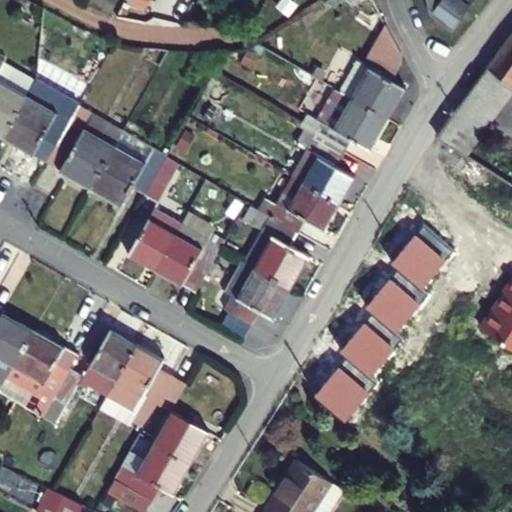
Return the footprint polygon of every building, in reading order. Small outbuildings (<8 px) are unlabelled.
[(426,0),(431,16),(455,30),(475,7),(466,0),(426,0)] [(353,53),(335,90),(351,100),(388,120),(407,85),(396,79),(403,63),(401,43),(388,16),(366,59),(353,53)] [(8,72),(0,84),(0,91),(28,106),(37,89),(8,72)] [(68,105),(37,89),(28,106),(58,123),(68,105)] [(319,117),(326,121),(336,126),(351,100),(335,90),(319,117)] [(0,145),(4,148),(28,106),(0,91),(0,145)] [(68,105),(58,123),(28,106),(4,148),(48,172),(75,124),(84,108),(71,100),(68,105)] [(336,126),(326,121),(317,139),(353,157),(361,141),(373,147),(388,120),(351,100),(336,126)] [(96,119),(89,132),(85,139),(117,157),(129,136),(96,119)] [(85,139),(89,132),(75,124),(48,172),(95,198),(117,157),(85,139)] [(159,154),(129,136),(117,157),(149,174),(152,167),(159,154)] [(310,152),(320,157),(306,184),(343,203),(356,178),(345,172),(353,157),(317,139),(310,152)] [(304,149),(290,174),(306,184),(320,157),(310,152),(304,149)] [(152,167),(149,174),(117,157),(95,198),(124,214),(133,197),(148,205),(165,174),(152,167)] [(184,170),(170,163),(165,174),(148,205),(159,211),(184,170)] [(429,283),(511,338),(511,290),(466,260),(511,190),(511,179),(493,167),(430,262),(439,268),(429,283)] [(289,215),(284,211),(278,221),(308,238),(314,227),(326,233),(343,203),(306,184),(290,174),(282,188),(297,199),(289,215)] [(274,204),(284,211),(289,215),(297,199),(282,188),(274,204)] [(261,235),(275,243),(259,272),(294,291),(311,260),(300,254),(308,238),(278,221),(259,211),(249,228),(261,235)] [(184,234),(158,219),(152,230),(178,245),(184,234)] [(178,245),(152,230),(133,264),(160,278),(178,245)] [(205,245),(184,234),(178,245),(160,278),(185,292),(195,275),(207,282),(223,253),(227,245),(210,236),(205,245)] [(261,235),(244,264),(259,272),(275,243),(261,235)] [(244,264),(230,294),(244,301),(259,272),(244,264)] [(230,294),(221,289),(211,308),(233,319),(259,333),(268,316),(277,321),(294,291),(259,272),(244,301),(230,294)] [(11,313),(3,328),(0,325),(0,383),(8,388),(40,329),(11,313)] [(259,333),(233,319),(227,332),(252,345),(259,333)] [(146,341),(120,326),(100,362),(127,377),(146,341)] [(65,358),(71,346),(40,329),(8,388),(3,396),(18,404),(26,389),(41,397),(34,411),(50,420),(80,366),(65,358)] [(165,363),(170,354),(146,341),(127,377),(120,388),(147,404),(140,416),(135,424),(148,429),(165,399),(179,371),(165,363)] [(95,374),(90,384),(116,395),(120,388),(127,377),(100,362),(95,374)] [(90,384),(95,374),(80,366),(50,420),(66,429),(90,384)] [(445,370),(416,395),(431,412),(460,388),(445,370)] [(183,408),(198,382),(179,371),(165,399),(183,408)] [(495,501),(511,485),(511,436),(465,385),(424,422),(495,501)] [(116,395),(113,401),(140,416),(147,404),(120,388),(116,395)] [(183,408),(165,440),(171,443),(203,461),(222,430),(183,408)] [(154,473),(143,467),(135,482),(166,500),(174,486),(186,493),(203,461),(171,443),(154,473)] [(340,511),(352,497),(309,463),(274,506),(278,509),(276,511),(340,511)] [(511,511),(511,499),(492,511),(511,511)]
